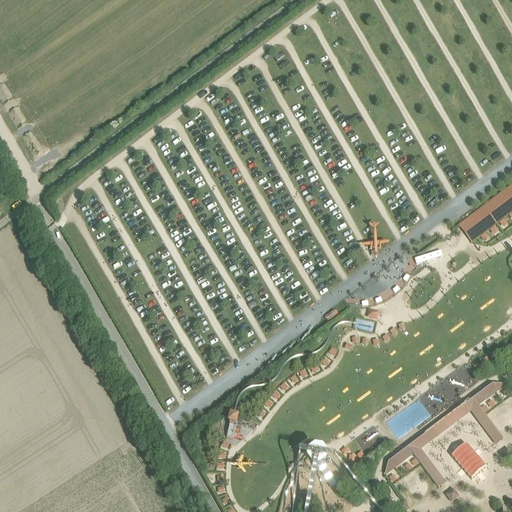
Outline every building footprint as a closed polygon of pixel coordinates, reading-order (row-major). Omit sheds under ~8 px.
[(511,186),(458,227),(471,244),(511,213),(511,186)] [(492,386),(389,465),(385,477),(413,456),(439,490),(445,485),(420,451),(471,413),(496,447),(503,442),(477,408),(505,387),(505,386),(492,386)] [(235,419),(230,418),(228,428),(229,428),(226,440),(233,442),(236,430),(237,430),(239,420),(235,419)] [(471,481),(486,468),(466,445),(450,458),(471,481)] [(500,455),(505,462),(511,456),(507,450),(500,455)] [(323,455),(315,454),(308,458),(308,461),(307,465),(310,470),(312,473),(314,473),(319,473),(323,471),(326,469),(327,463),(327,461),(323,455)] [(445,496),(451,504),(459,498),(453,490),(445,496)]
